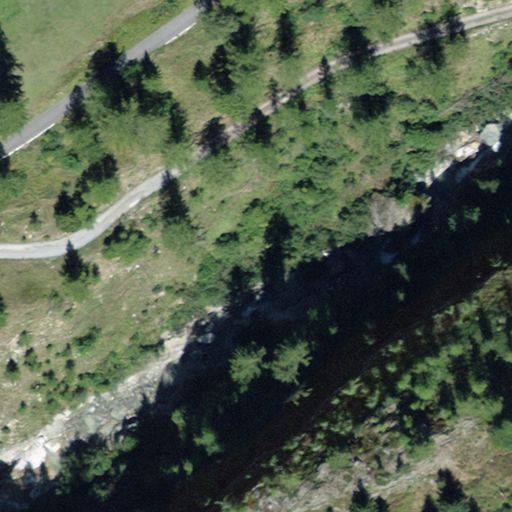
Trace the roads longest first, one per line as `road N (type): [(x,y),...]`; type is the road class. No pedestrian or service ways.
road 1 (track): [(0,250),(73,245),(324,67),(511,10)]
road 2 (unclassified): [(0,150),(211,0)]
